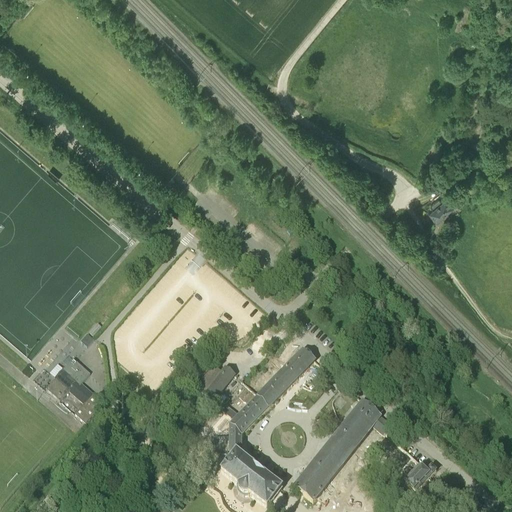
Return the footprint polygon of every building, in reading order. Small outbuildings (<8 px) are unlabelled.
[(443,231),(451,225),(456,221),(451,215),(449,216),(447,214),(457,205),(450,196),(430,213),(437,221),(435,222),(437,225),(437,224),(443,231)] [(89,337),(93,340),(101,331),(97,328),(89,337)] [(87,336),(81,344),(87,349),(93,342),(87,336)] [(294,385),(315,363),(303,354),(283,375),(294,385)] [(73,361),(46,391),(60,404),(69,394),(84,407),(75,417),(86,427),(104,406),(93,397),(94,397),(82,386),(91,376),(73,361)] [(222,374),(215,368),(196,392),(213,405),(212,406),(221,412),(229,401),(221,395),(234,378),(225,370),(222,374)] [(272,407),(294,385),(283,375),(262,397),(272,407)] [(303,387),(304,387),(308,391),(313,387),(308,382),(303,387)] [(249,432),(272,407),(262,397),(238,421),(249,432)] [(347,462),(373,429),(384,438),(392,429),(363,404),(328,447),(347,462)] [(241,454),(241,440),(249,432),(238,421),(230,429),(231,458),(233,461),(223,475),(267,511),(282,492),(239,458),(239,457),(241,454)] [(228,439),(218,439),(217,455),(228,455),(228,439)] [(313,507),(347,462),(328,447),(295,490),(313,507)] [(415,496),(436,473),(431,469),(427,474),(420,468),(405,486),(415,496)] [(401,491),(393,500),(387,508),(393,511),(399,505),(406,496),(401,491)]
